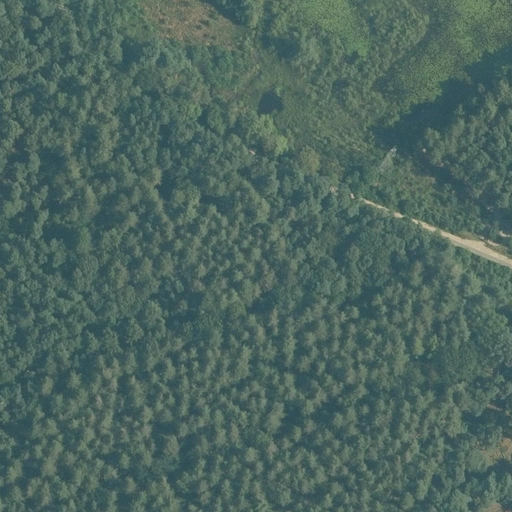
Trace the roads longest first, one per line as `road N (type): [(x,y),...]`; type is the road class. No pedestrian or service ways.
road 1 (track): [(47,0),(119,81),(211,138),(511,260)]
road 2 (track): [(446,240),(0,388)]
